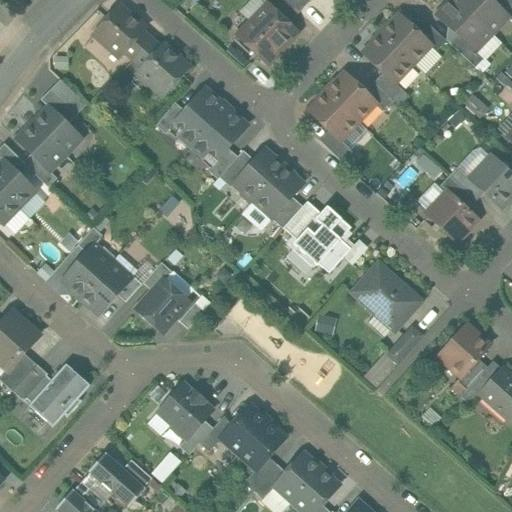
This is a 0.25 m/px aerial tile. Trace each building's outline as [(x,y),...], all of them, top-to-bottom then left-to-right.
[(300,13),(286,0),(262,0),(261,1),(269,9),(270,8),(288,25),(300,13)] [(311,1),(310,0),(286,0),(300,13),(311,1)] [(492,35),(455,0),(452,0),(437,16),(458,35),(475,52),(476,51),(492,35)] [(491,1),(490,0),(455,0),(492,35),(508,18),(508,17),(491,1)] [(511,4),(507,0),(491,0),(491,1),(508,17),(508,18),(511,22),(511,4)] [(145,30),(119,7),(94,35),(120,58),(126,52),(142,34),(145,30)] [(288,25),(270,8),(269,9),(254,25),(251,23),(247,23),(238,33),(238,37),(267,64),(297,33),(288,25)] [(420,35),(399,16),(381,35),(413,65),(431,46),(420,35)] [(447,41),(429,25),(420,35),(431,46),(437,52),(447,41)] [(142,34),(126,52),(135,60),(151,41),(142,34)] [(413,65),(381,35),(363,54),(383,74),(395,85),(395,84),(413,65)] [(475,52),(458,35),(449,44),(475,69),(484,59),(476,51),(475,52)] [(151,41),(135,60),(143,67),(160,49),(151,41)] [(143,67),(139,73),(139,79),(147,86),(152,86),(164,97),(189,69),(163,46),(160,49),(143,67)] [(365,93),(344,74),(326,93),(358,123),(376,105),(376,104),(365,93)] [(404,92),(395,84),(395,85),(383,74),(374,83),(394,102),(404,92)] [(394,102),(374,83),(365,93),(376,104),(376,105),(384,113),(394,102)] [(184,141),(218,102),(205,90),(185,112),(171,129),(172,129),(184,141)] [(76,117),(50,91),(41,100),(50,109),(50,108),(67,125),(76,117)] [(358,123),(326,93),(308,112),(329,131),(340,142),(341,141),(358,123)] [(218,102),(184,141),(199,153),(233,115),(231,112),(232,111),(223,103),(221,104),(218,102)] [(175,104),(156,126),(167,135),(172,129),(171,129),(185,112),(175,104)] [(67,125),(50,108),(50,109),(34,125),(64,155),(80,138),(67,125)] [(233,115),(199,153),(212,165),(213,165),(228,149),(247,127),(233,115)] [(64,155),(34,125),(18,141),(31,155),(48,171),(49,171),(64,155)] [(341,141),(340,142),(329,131),(319,141),(345,165),(355,155),(341,141)] [(23,163),(4,145),(0,149),(0,158),(4,162),(22,178),(30,170),(23,163)] [(238,158),(228,149),(213,165),(212,165),(207,171),(218,180),(219,179),(238,158)] [(254,161),(234,184),(235,184),(245,193),(242,196),(251,204),(283,168),(264,151),(254,161)] [(238,158),(219,179),(230,189),(235,184),(234,184),(254,161),(243,152),(238,158)] [(48,171),(31,155),(23,163),(30,170),(49,188),(57,179),(49,171),(48,171)] [(511,194),(511,175),(492,157),(471,180),(484,193),(500,208),(511,194)] [(22,178),(4,162),(0,166),(0,189),(19,208),(35,191),(22,178)] [(283,168),(251,204),(261,212),(263,209),(273,218),(292,198),(303,185),(283,168)] [(471,180),(457,168),(449,177),(476,202),(484,193),(471,180)] [(476,202),(449,177),(440,186),(448,193),(448,192),(468,211),(476,202)] [(19,208),(0,189),(0,221),(3,224),(19,208)] [(448,193),(427,216),(456,243),(478,220),(468,211),(448,192),(448,193)] [(292,198),(273,218),(271,220),(283,230),(283,229),(303,207),(292,198)] [(303,207),(283,229),(297,241),(321,214),(307,202),(303,207)] [(297,241),(293,245),(317,266),(319,265),(329,274),(344,258),(351,250),(341,240),(351,228),(339,217),(338,217),(327,207),(321,214),(297,241)] [(103,237),(94,228),(78,246),(87,254),(93,247),(94,247),(103,237)] [(351,250),(344,258),(352,266),(368,249),(359,241),(351,250)] [(87,254),(63,281),(81,298),(112,263),(94,247),(93,247),(87,254)] [(112,263),(81,298),(100,314),(117,295),(131,280),(130,280),(112,263)] [(162,264),(143,284),(153,293),(165,281),(172,273),(162,264)] [(421,302),(378,264),(352,293),(395,332),(421,302)] [(131,280),(117,295),(126,303),(142,285),(133,277),(130,280),(131,280)] [(165,281),(153,293),(137,311),(161,333),(189,302),(165,281)] [(195,304),(179,322),(188,330),(204,312),(195,304)] [(13,312),(0,326),(0,361),(8,369),(9,370),(24,354),(40,336),(13,312)] [(489,348),(465,326),(439,356),(462,377),(462,378),(478,360),(489,348)] [(412,328),(388,355),(397,364),(421,337),(412,328)] [(24,354),(9,370),(8,369),(0,378),(0,380),(13,392),(37,366),(24,354)] [(478,360),(462,378),(462,377),(457,383),(467,391),(480,376),(487,368),(478,360)] [(502,370),(493,362),(487,368),(480,376),(489,384),(502,370)] [(66,365),(51,382),(46,378),(26,400),(32,404),(29,407),(53,428),(64,415),(67,418),(82,402),(79,399),(90,386),(66,365)] [(37,366),(13,392),(24,402),(26,400),(46,378),(48,375),(37,366)] [(511,418),(511,378),(502,370),(489,384),(480,394),(480,395),(510,421),(511,418)] [(467,391),(460,398),(470,406),(480,395),(480,394),(489,384),(480,376),(467,391)] [(192,394),(182,386),(159,412),(173,424),(173,429),(180,436),(186,436),(188,438),(189,439),(204,421),(212,412),(203,404),(205,401),(194,392),(192,394)] [(233,425),(221,439),(238,455),(268,422),(250,406),(233,425)] [(213,429),(200,444),(209,453),(221,439),(233,425),(224,417),(213,429)] [(204,421),(189,439),(188,438),(180,447),(189,456),(200,444),(213,429),(204,421)] [(268,422),(238,455),(256,470),(256,471),(268,458),(286,438),(268,422)] [(169,452),(153,474),(164,482),(180,460),(169,452)] [(123,470),(106,455),(107,454),(106,454),(88,473),(89,474),(90,473),(128,507),(127,507),(128,508),(146,489),(144,488),(123,470)] [(286,474),(274,487),(275,488),(292,503),(321,470),(304,454),(286,474)] [(256,470),(244,484),(253,492),(277,466),(268,458),(256,471),(256,470)] [(152,479),(131,461),(123,470),(144,488),(152,479)] [(277,466),(253,492),(263,501),(275,488),(274,487),(286,474),(277,466)] [(321,470),(292,503),(302,511),(316,511),(322,505),(339,486),(321,470)] [(96,511),(81,498),(89,489),(82,483),(74,491),(73,490),(56,510),(57,511),(57,510),(59,511),(96,511)] [(350,511),(368,511),(359,503),(350,511)]
